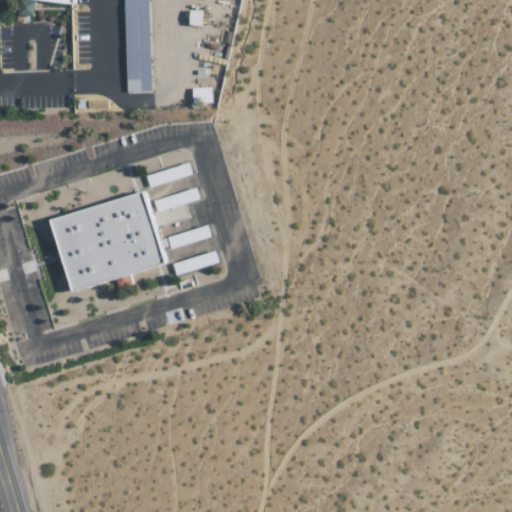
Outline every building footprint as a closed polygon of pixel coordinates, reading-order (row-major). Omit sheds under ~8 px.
[(145,0),(149,92),(126,92),(121,0),(145,0)] [(18,15),(32,16),(32,1),(18,1),(18,15)] [(201,26),(201,11),(189,10),(189,25),(201,26)] [(211,103),(211,88),(192,88),(192,103),(211,103)] [(141,194),(50,221),(71,291),(162,264),(141,194)]
